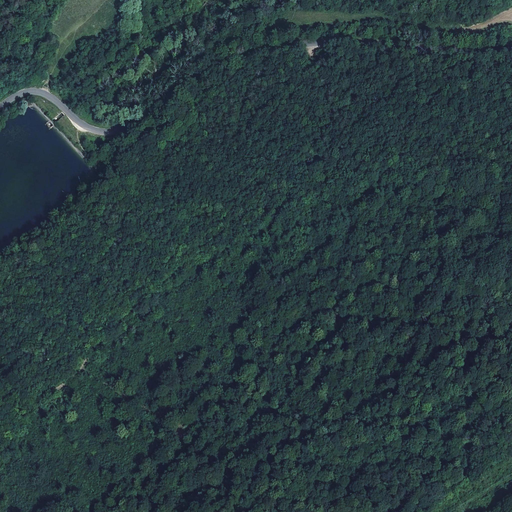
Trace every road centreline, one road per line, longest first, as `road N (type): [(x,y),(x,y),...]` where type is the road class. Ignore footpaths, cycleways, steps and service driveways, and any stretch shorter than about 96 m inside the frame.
road 1 (tertiary): [(0,107),(40,91),(92,129),(118,132),(198,71),(241,52),(312,36),(511,43)]
road 2 (track): [(264,155),(195,266)]
road 3 (track): [(312,36),(311,55),(264,155)]
